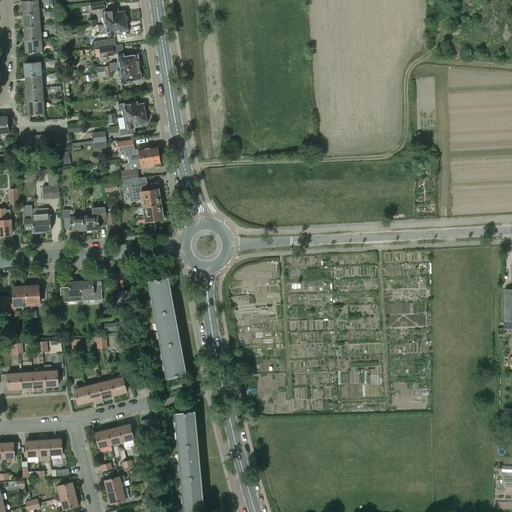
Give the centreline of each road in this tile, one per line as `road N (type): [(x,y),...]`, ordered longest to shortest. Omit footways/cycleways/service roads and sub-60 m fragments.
road 1 (track): [(184,170),(392,156),(406,130),(413,64),(511,67)]
road 2 (tertiary): [(511,230),(229,243)]
road 3 (primary): [(255,511),(220,384),(203,268)]
road 4 (primary): [(201,223),(155,0)]
road 5 (residential): [(173,248),(0,260)]
